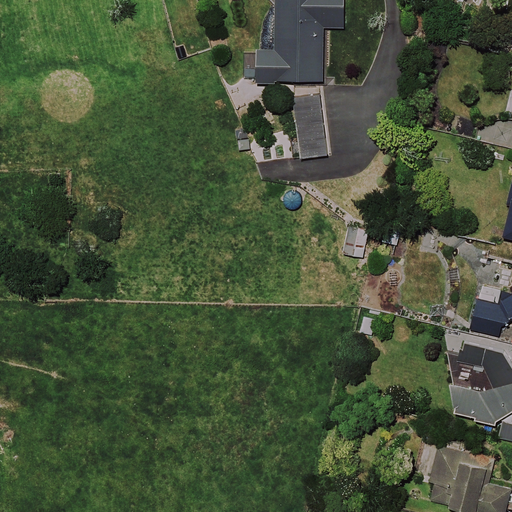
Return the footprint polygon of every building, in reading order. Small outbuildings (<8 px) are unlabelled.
[(341,29),(341,0),(274,0),(272,52),(256,52),(254,80),(319,83),(322,28),(341,29)] [(324,156),(318,97),(291,100),(297,159),(324,156)] [(334,211),(330,187),(296,193),(295,185),(277,188),(283,215),(304,210),(305,216),(334,211)] [(511,187),(500,235),(511,237),(511,187)] [(401,227),(386,223),(381,241),(396,246),(401,227)] [(368,230),(347,226),(341,254),(362,258),(368,230)] [(511,288),(499,292),(478,287),(468,335),(501,342),(511,344),(511,288)] [(467,391),(446,379),(435,403),(488,426),(511,408),(511,375),(497,352),(464,338),(452,360),(477,369),(467,391)] [(511,414),(506,413),(502,440),(511,441),(511,414)] [(493,455),(436,440),(426,479),(435,481),(430,500),(474,511),(502,511),(509,488),(486,482),(493,455)]
